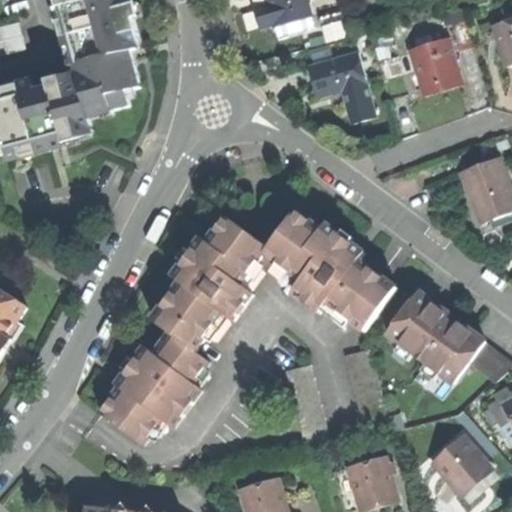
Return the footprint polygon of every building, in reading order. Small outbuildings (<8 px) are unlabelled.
[(0,154),(9,152),(11,158),(54,146),(50,133),(64,129),(67,139),(97,131),(92,114),(117,107),(118,111),(135,106),(131,92),(146,88),(140,66),(131,68),(127,53),(136,51),(140,50),(137,36),(143,35),(133,0),(68,0),(70,6),(64,8),(76,52),(83,50),(87,65),(89,72),(91,80),(96,78),(98,85),(86,89),(82,74),(65,78),(67,85),(40,92),(39,85),(0,95),(0,154)] [(275,27),(312,17),(307,0),(268,0),(270,6),(275,24),(275,27)] [(262,28),(275,24),(270,6),(257,10),(260,20),(262,28)] [(321,19),(328,45),(349,39),(342,13),(321,19)] [(315,29),(312,17),(275,27),(279,39),(315,29)] [(451,24),(459,52),(474,47),(466,19),(451,24)] [(511,20),(495,26),(508,67),(511,66),(511,20)] [(0,28),(0,57),(29,49),(22,22),(0,28)] [(147,48),(143,35),(137,36),(140,50),(147,48)] [(412,51),(424,91),(441,86),(460,80),(448,40),(412,51)] [(79,67),(87,65),(83,50),(76,52),(79,67)] [(140,66),(136,51),(127,53),(131,68),(140,66)] [(310,68),(319,100),(343,93),(353,125),(366,121),(378,118),(359,54),(310,68)] [(89,72),(82,74),(86,89),(98,85),(96,78),(91,80),(89,72)] [(68,143),(67,139),(64,129),(50,133),(54,146),(60,145),(68,143)] [(511,187),(501,158),(462,173),(472,199),(482,225),(511,213),(511,187)] [(350,321),(366,333),(398,290),(361,262),(366,255),(346,240),(328,226),(323,231),(298,213),(270,249),(228,218),(210,243),(204,239),(193,253),(185,264),(175,278),(182,283),(154,321),(172,334),(156,355),(146,348),(131,368),(118,386),(121,389),(103,414),(146,446),(155,433),(164,421),(172,426),(176,429),(204,391),(202,390),(196,385),(204,373),(211,364),(197,353),(209,337),(225,315),(232,320),(235,323),(256,295),(250,291),(243,286),(258,266),(266,255),(282,267),(303,282),(297,289),(294,294),(321,314),(323,312),(328,305),(350,321)] [(32,254),(54,267),(61,256),(39,242),(32,254)] [(181,260),(185,264),(193,253),(188,250),(184,255),(181,260)] [(266,271),(258,266),(243,286),(250,291),(266,271)] [(277,274),(297,289),(303,282),(282,267),(277,274)] [(0,297),(3,292),(0,289),(0,365),(2,362),(8,353),(3,351),(10,340),(14,343),(15,341),(10,338),(20,323),(29,308),(8,295),(5,300),(0,297)] [(8,295),(3,292),(0,297),(5,300),(8,295)] [(471,365),(487,343),(471,331),(461,343),(452,336),(457,329),(455,328),(446,321),(450,316),(421,293),(389,335),(403,345),(416,355),(428,364),(441,374),(456,385),(471,365)] [(345,328),(350,321),(328,305),(323,312),(345,328)] [(216,342),(232,320),(225,315),(209,337),(216,342)] [(460,322),(455,328),(457,329),(452,336),(461,343),(471,331),(465,326),(460,322)] [(26,327),(20,323),(10,338),(15,341),(16,342),(26,327)] [(8,353),(14,343),(10,340),(3,351),(8,353)] [(511,370),(511,361),(487,343),(471,365),(496,384),(511,370)] [(410,362),(416,355),(403,345),(397,353),(410,362)] [(346,356),(366,437),(391,430),(371,350),(346,356)] [(436,382),(441,374),(428,364),(423,372),(436,382)] [(308,452),(333,445),(312,366),(287,372),(308,452)] [(211,378),(204,373),(196,385),(202,390),(211,378)] [(511,437),(511,418),(505,406),(511,401),(511,396),(509,391),(491,401),(511,437)] [(162,438),(172,426),(164,421),(155,433),(162,438)] [(450,480),(461,494),(492,467),(466,437),(436,464),(450,480)] [(351,468),(363,509),(380,504),(399,499),(388,458),(351,468)] [(502,479),(492,467),(461,494),(471,505),(502,479)] [(242,491),(248,511),(289,511),(285,501),(279,479),(242,491)]
